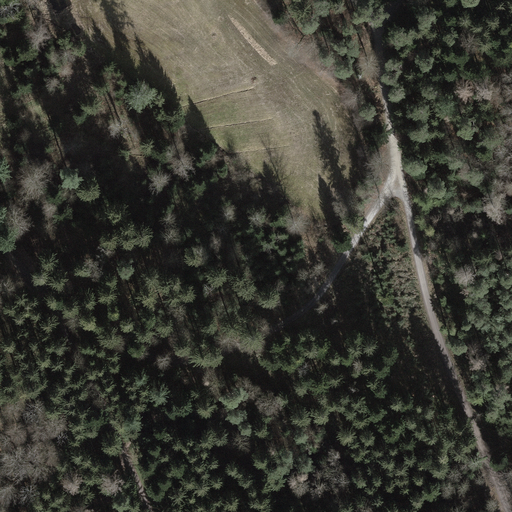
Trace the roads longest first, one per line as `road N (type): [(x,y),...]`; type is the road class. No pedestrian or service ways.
road 1 (track): [(511,496),(436,313),(396,158)]
road 2 (track): [(215,354),(278,320),(329,272),(383,206),(396,158)]
road 3 (track): [(57,311),(146,352),(181,360),(215,354)]
road 4 (track): [(57,311),(124,456)]
road 5 (track): [(396,158),(374,21)]
